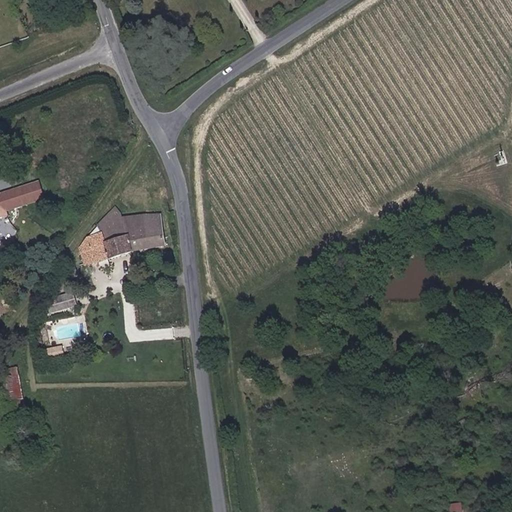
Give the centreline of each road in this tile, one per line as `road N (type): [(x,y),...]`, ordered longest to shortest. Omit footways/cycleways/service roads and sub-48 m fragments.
road 1 (unclassified): [(223,511),(176,169),(158,134)]
road 2 (unclassified): [(158,134),(240,64),(340,0)]
road 3 (residential): [(0,94),(117,45)]
